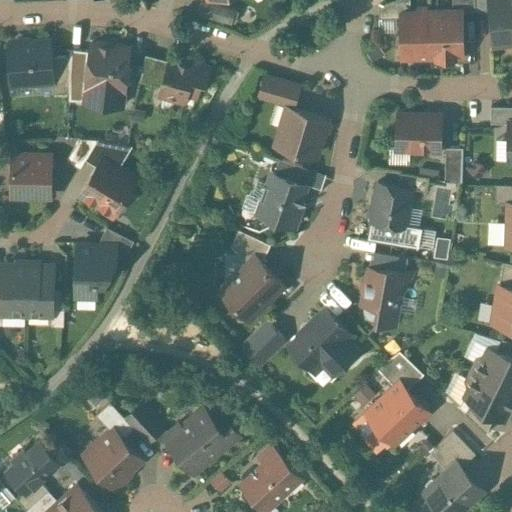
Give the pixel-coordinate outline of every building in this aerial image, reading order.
[(409,0),(389,0),(378,4),(379,17),(400,16),(400,12),(400,10),(410,9),(409,0)] [(474,0),(452,0),(452,8),(460,8),(460,10),(474,9),(475,11),(474,0)] [(474,0),(475,11),(491,9),(489,0),(474,0)] [(511,0),(489,0),(491,9),(495,43),(511,41),(511,0)] [(235,9),(221,5),(218,19),(231,22),(235,9)] [(452,8),(428,9),(430,55),(437,55),(437,59),(455,58),(454,54),(462,54),(460,10),(460,8),(452,8)] [(430,55),(428,9),(410,9),(400,10),(400,12),(400,16),(401,56),(429,55),(430,55)] [(50,40),(8,44),(11,80),(52,77),(53,77),(51,57),(50,40)] [(129,46),(90,42),(90,50),(85,85),(89,86),(92,90),(104,91),(109,88),(109,82),(125,84),(129,46)] [(90,50),(69,47),(69,55),(70,55),(69,83),(69,84),(85,85),(90,50)] [(168,59),(145,53),(140,79),(161,85),(168,59)] [(209,66),(170,54),(168,59),(161,85),(159,94),(184,101),(187,92),(196,94),(200,80),(205,81),(209,66)] [(69,55),(51,57),(53,77),(52,77),(53,92),(69,91),(69,84),(69,83),(70,55),(69,55)] [(299,83),(265,73),(258,95),(292,106),(299,83)] [(511,105),(491,105),(490,122),(508,122),(509,121),(511,120),(511,105)] [(292,106),(287,121),(282,123),(276,143),(315,154),(326,116),(292,106)] [(424,113),(398,112),(397,146),(411,147),(414,150),(420,150),(423,147),(439,147),(440,116),(425,115),(424,113)] [(80,136),(66,158),(80,167),(85,158),(97,137),(80,136)] [(132,144),(97,137),(85,158),(97,165),(102,157),(118,167),(132,144)] [(463,146),(445,145),(444,179),(462,182),(463,146)] [(50,154),(13,153),(12,193),(50,194),(50,154)] [(469,166),(482,177),(490,166),(477,156),(469,166)] [(118,167),(102,157),(97,165),(81,191),(114,211),(135,177),(118,167)] [(306,166),(281,158),(276,171),(302,180),(306,166)] [(276,171),(272,170),(267,184),(257,181),(253,193),(262,196),(259,207),(267,210),(274,223),(281,219),(294,224),(298,213),(296,210),(299,201),(306,198),(303,191),(306,182),(302,180),(276,171)] [(429,176),(399,171),(397,184),(412,186),(412,187),(426,190),(429,176)] [(397,184),(377,180),(375,193),(373,192),(370,205),(373,205),(371,219),(405,225),(412,187),(412,186),(397,184)] [(511,183),(495,183),(494,202),(509,203),(509,201),(511,201),(511,183)] [(494,238),(505,238),(504,219),(493,220),(494,238)] [(134,240),(106,226),(100,239),(99,244),(115,244),(115,248),(126,254),(134,240)] [(271,242),(238,227),(230,244),(247,262),(249,264),(259,256),(262,260),(271,242)] [(449,255),(452,235),(438,233),(436,253),(449,255)] [(99,244),(77,243),(76,294),(95,295),(95,281),(103,281),(115,258),(115,248),(115,244),(99,244)] [(407,256),(371,249),(369,266),(385,268),(385,266),(405,270),(407,256)] [(259,256),(249,264),(247,262),(219,288),(236,305),(240,300),(252,313),(284,282),(262,260),(259,256)] [(511,261),(503,260),(499,284),(511,285),(511,261)] [(27,263),(15,263),(15,264),(3,264),(2,287),(1,311),(1,312),(26,312),(27,263)] [(40,263),(27,263),(26,312),(51,313),(51,309),(53,265),(40,264),(40,263)] [(369,266),(368,266),(361,302),(364,303),(364,307),(365,312),(367,315),(371,318),(376,319),(375,320),(394,323),(399,294),(412,271),(405,270),(385,266),(385,268),(369,266)] [(511,285),(499,284),(498,283),(495,303),(497,304),(494,320),(497,320),(501,326),(507,327),(511,323),(511,285)] [(326,306),(308,323),(309,324),(289,343),(310,366),(318,359),(323,364),(327,364),(332,358),(340,366),(358,349),(345,335),(345,331),(347,329),(326,306)] [(63,309),(51,309),(51,313),(51,325),(63,325),(63,309)] [(267,318),(242,342),(260,361),(285,338),(267,318)] [(511,340),(500,337),(496,349),(510,352),(511,353),(511,340)] [(496,349),(488,346),(485,354),(476,356),(471,367),(511,387),(511,353),(510,352),(496,349)] [(423,372),(399,349),(389,356),(378,367),(393,383),(400,377),(408,386),(423,372)] [(511,397),(511,387),(471,367),(465,380),(468,387),(465,394),(472,400),(483,408),(495,413),(503,417),(511,397)] [(393,383),(365,409),(369,414),(365,418),(373,426),(377,423),(394,441),(429,409),(408,386),(400,377),(393,383)] [(125,416),(110,400),(96,413),(109,427),(112,425),(123,437),(134,426),(125,416)] [(483,408),(472,400),(464,410),(486,432),(495,413),(483,408)] [(141,401),(125,416),(134,426),(146,439),(155,431),(161,437),(164,435),(163,434),(168,429),(141,401)] [(193,417),(191,414),(180,424),(178,421),(168,429),(163,434),(164,435),(193,470),(216,451),(217,453),(239,434),(224,416),(216,422),(204,408),(193,417)] [(123,437),(112,425),(109,427),(101,435),(101,440),(86,454),(116,486),(128,474),(125,471),(141,456),(123,437)] [(453,428),(433,447),(451,465),(456,461),(461,466),(475,452),(453,428)] [(39,440),(26,452),(23,450),(13,459),(15,462),(8,469),(26,489),(26,490),(39,479),(58,462),(39,440)] [(272,444),(259,456),(264,461),(241,482),(261,503),(271,494),(276,499),(301,476),(272,444)] [(451,465),(436,480),(433,478),(431,478),(425,483),(425,486),(427,488),(425,490),(445,511),(457,511),(478,493),(473,479),(461,466),(456,461),(451,465)] [(223,489),(234,478),(223,468),(213,478),(223,489)] [(39,479),(26,490),(26,489),(17,498),(26,509),(49,489),(39,479)] [(59,500),(47,510),(47,511),(48,511),(103,511),(78,483),(59,500)] [(49,489),(26,509),(29,511),(46,511),(47,511),(47,510),(59,500),(49,489)]
